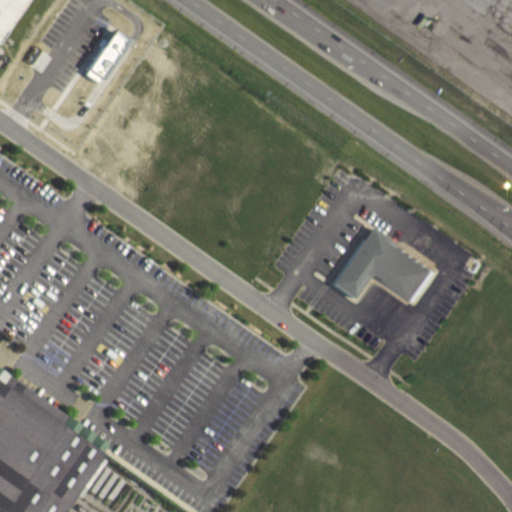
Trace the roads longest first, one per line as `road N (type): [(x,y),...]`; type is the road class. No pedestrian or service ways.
road 1 (residential): [(511,492),(460,442),(0,116)]
road 2 (primary): [(190,0),(511,226)]
road 3 (primary): [(511,163),(279,0)]
